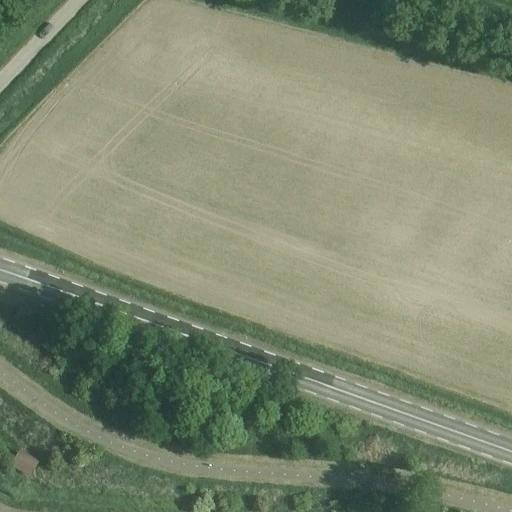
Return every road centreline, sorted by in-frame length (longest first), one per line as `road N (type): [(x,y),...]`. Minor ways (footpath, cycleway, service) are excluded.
road 1 (secondary): [(511,457),(0,274)]
road 2 (unclassified): [(0,87),(84,0)]
